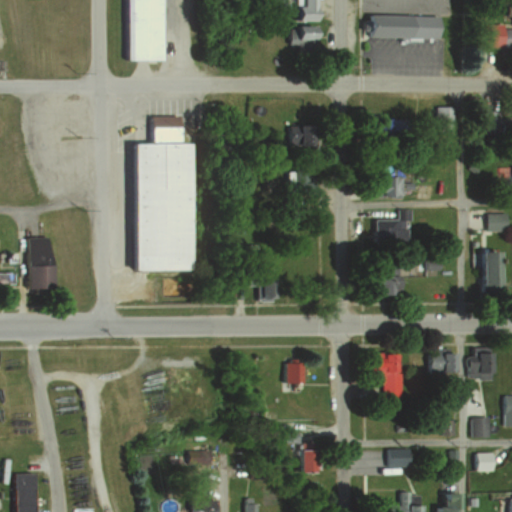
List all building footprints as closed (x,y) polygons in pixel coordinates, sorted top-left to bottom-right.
[(157,0),(157,59),(122,59),(121,0),(157,0)] [(310,0),(287,0),(288,19),(310,19),(310,0)] [(359,9),(359,33),(433,35),(433,11),(359,9)] [(511,23),(471,24),(471,48),(511,47),(511,23)] [(282,25),(282,44),(310,44),(310,25),(282,25)] [(360,36),(360,69),(437,70),(438,37),(360,36)] [(430,105),(430,129),(449,129),(448,104),(430,105)] [(477,108),(477,120),(493,120),(494,109),(477,108)] [(364,116),(363,137),(396,139),(397,118),(364,116)] [(148,144),(148,117),(176,117),(176,144),(183,143),(184,270),(127,271),(126,144),(148,144)] [(282,123),(282,143),(307,143),(307,123),(282,123)] [(490,164),(491,182),(503,181),(502,163),(490,164)] [(287,164),(287,189),(308,188),(307,164),(287,164)] [(360,179),(372,179),(372,174),(396,174),(396,179),(407,179),(407,186),(397,186),(396,195),(360,194),(360,179)] [(392,206),(392,217),(405,217),(405,206),(392,206)] [(481,209),(481,228),(500,229),(501,210),(481,209)] [(367,213),(366,238),(401,239),(401,226),(390,225),(390,214),(367,213)] [(22,288),(44,288),(44,240),(22,240),(22,288)] [(473,249),(473,289),(494,289),(494,248),(473,249)] [(392,254),(392,274),(418,274),(418,269),(433,269),(433,259),(419,259),(419,254),(392,254)] [(253,300),(269,300),(269,268),(239,268),(239,281),(253,281),(253,300)] [(367,273),(367,290),(391,290),(391,273),(367,273)] [(486,350),(462,350),(462,377),(486,377),(486,350)] [(448,351),(432,351),(432,371),(448,371),(448,351)] [(364,352),(364,375),(376,375),(377,397),(395,396),(394,352),(364,352)] [(279,362),(279,384),(299,384),(299,362),(279,362)] [(511,425),(511,393),(497,394),(497,425),(511,425)] [(465,436),(483,436),(483,416),(465,416),(465,436)] [(448,419),(436,419),(436,434),(448,434),(448,419)] [(182,464),(203,464),(203,447),(182,447),(182,464)] [(404,468),(404,447),(380,447),(380,468),(404,468)] [(307,471),(307,449),(293,449),(293,471),(307,471)] [(484,466),(484,450),(470,450),(470,466),(484,466)] [(7,511),(28,511),(28,472),(8,472),(7,511)] [(381,504),(380,511),(414,511),(415,491),(393,491),(393,504),(381,504)] [(428,505),(428,511),(451,511),(451,492),(436,492),(436,505),(428,505)] [(511,511),(511,495),(502,495),(501,511),(511,511)]
